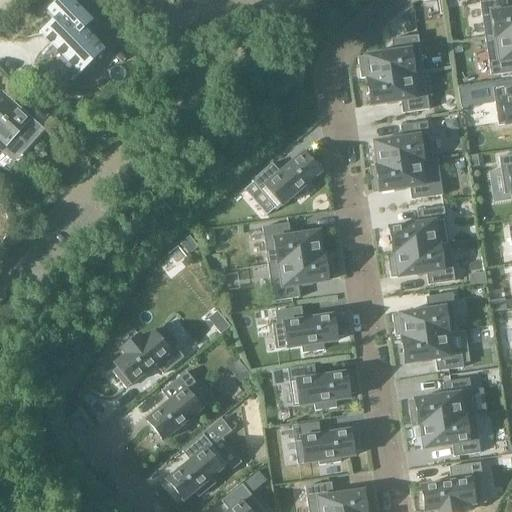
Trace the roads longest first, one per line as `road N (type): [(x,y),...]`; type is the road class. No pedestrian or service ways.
road 1 (residential): [(394,511),(330,54),(395,0)]
road 2 (residential): [(283,0),(122,153),(0,287)]
